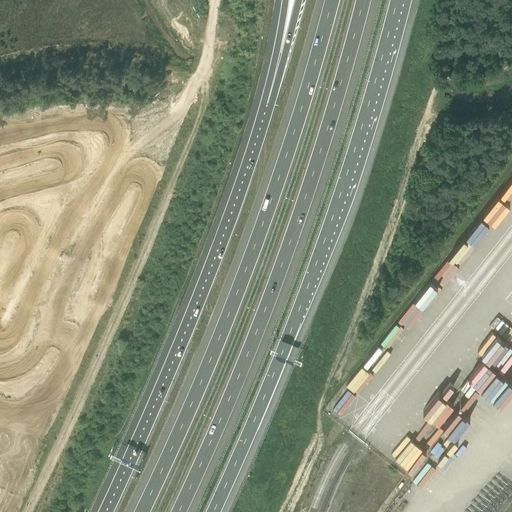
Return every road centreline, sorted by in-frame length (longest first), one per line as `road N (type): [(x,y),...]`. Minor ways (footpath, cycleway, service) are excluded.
road 1 (track): [(221,0),(153,223),(24,511)]
road 2 (motorway): [(330,0),(245,268),(141,511)]
road 3 (motorway): [(211,511),(333,222),(397,0)]
road 4 (motorway): [(178,511),(298,226),(364,0)]
road 5 (track): [(322,449),(317,411),(384,246),(435,89),(511,71)]
road 6 (motorway): [(267,112),(231,219),(104,511)]
